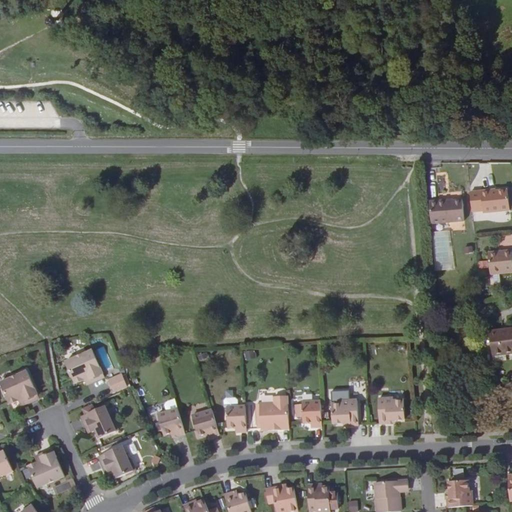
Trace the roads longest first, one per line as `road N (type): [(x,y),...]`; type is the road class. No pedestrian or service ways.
road 1 (secondary): [(511,148),(0,147)]
road 2 (residential): [(115,505),(153,486),(241,463),(422,449)]
road 3 (residential): [(36,421),(55,414),(97,511)]
